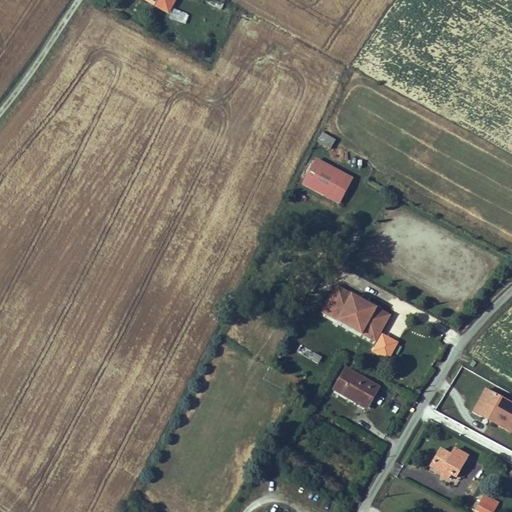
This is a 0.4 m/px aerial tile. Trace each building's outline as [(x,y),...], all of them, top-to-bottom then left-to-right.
[(140,0),(162,12),(168,1),(174,5),(176,0),(140,0)] [(218,0),(199,0),(214,9),(218,0)] [(169,15),(174,5),(168,1),(162,12),(169,15)] [(322,157),(352,174),(359,163),(331,145),(322,157)] [(316,167),(345,185),(352,174),(322,157),(316,167)] [(366,167),(359,163),(352,174),(359,178),(366,167)] [(359,178),(352,174),(345,185),(351,190),(359,178)] [(334,288),(341,279),(351,287),(354,282),(342,274),(324,299),(361,323),(364,319),(340,303),(345,295),(334,288)] [(378,298),(354,282),(351,287),(341,279),(334,288),(345,295),(340,303),(364,319),(361,323),(373,331),(387,310),(376,303),(378,298)] [(376,303),(387,310),(373,331),(375,333),(391,307),(378,298),(376,303)] [(363,401),(377,408),(384,393),(350,374),(340,393),(361,405),(363,401)] [(511,406),(484,392),(474,409),(488,416),(485,421),(509,434),(511,429),(511,406)] [(450,475),(456,479),(468,458),(455,451),(452,457),(439,450),(429,466),(442,473),(441,477),(447,481),(450,475)] [(489,511),(495,502),(483,495),(476,510),(480,511),(489,511)]
